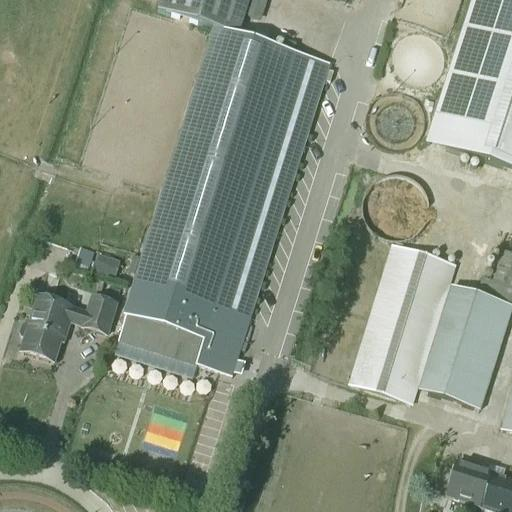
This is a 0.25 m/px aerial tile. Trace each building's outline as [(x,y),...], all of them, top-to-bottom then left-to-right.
[(138,273),(117,337),(198,363),(196,370),(232,381),(330,68),(240,39),(245,19),(259,24),(266,0),(163,0),(159,15),(214,32),(210,43),(161,200),(138,273)] [(511,0),(471,0),(424,149),(511,177),(511,0)] [(410,410),(454,270),(392,251),(349,391),(410,410)] [(511,257),(501,254),(491,285),(482,282),(477,298),(511,308),(511,257)] [(97,259),(92,276),(114,283),(119,266),(97,259)] [(480,417),(511,311),(449,292),(417,398),(480,417)] [(21,330),(18,338),(20,342),(24,343),(20,357),(52,368),(60,345),(57,344),(61,333),(66,335),(69,327),(82,331),(82,332),(106,340),(115,309),(91,301),(86,318),(37,302),(29,329),(25,328),(21,330)] [(511,391),(500,434),(511,437),(511,391)] [(478,511),(511,511),(511,483),(457,466),(446,502),(478,511)]
